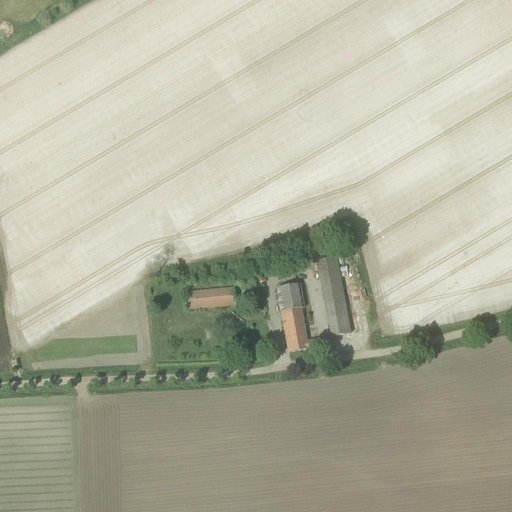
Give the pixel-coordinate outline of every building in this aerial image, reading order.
[(307,252),(313,258),(315,259),(323,250),(315,243),(307,252)] [(317,262),(331,338),(350,334),(336,258),(317,262)] [(281,313),(301,309),(304,308),(300,285),(277,289),(281,313)] [(235,306),(234,289),(187,293),(189,310),(235,306)] [(318,348),(317,340),(307,342),(301,309),(281,313),(289,353),(318,348)]
